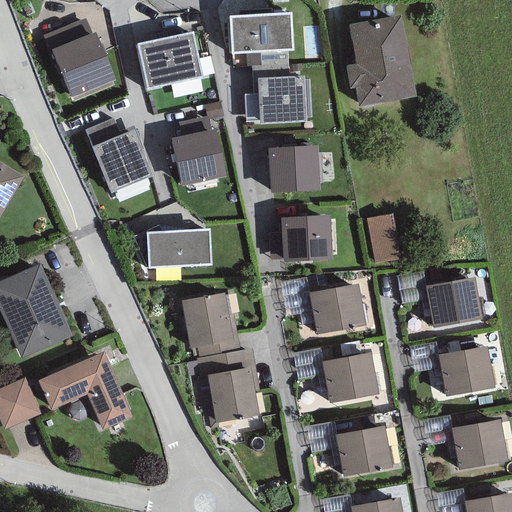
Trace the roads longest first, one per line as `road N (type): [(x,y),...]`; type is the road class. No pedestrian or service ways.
road 1 (residential): [(205,506),(0,19)]
road 2 (unclassified): [(205,506),(0,469)]
